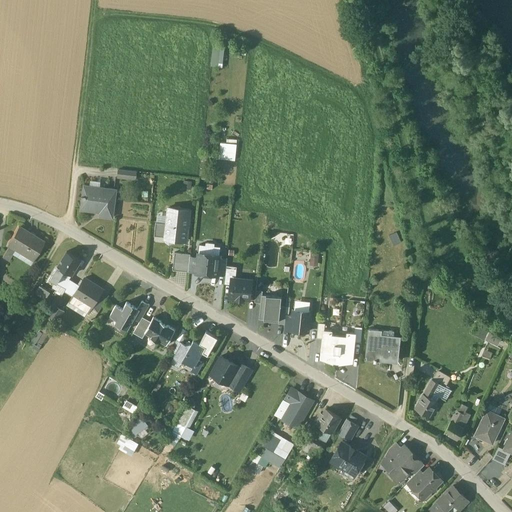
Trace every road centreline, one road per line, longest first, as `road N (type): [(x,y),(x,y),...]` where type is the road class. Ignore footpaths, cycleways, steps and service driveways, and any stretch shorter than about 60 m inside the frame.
road 1 (residential): [(0,205),(45,219),(399,426),(440,452),(503,511)]
road 2 (track): [(348,511),(399,426),(419,274),(372,98)]
road 3 (track): [(383,0),(385,47),(436,198),(488,282),(502,298),(511,295)]
road 4 (track): [(511,212),(440,58),(434,18),(461,11)]
road 5 (track): [(93,14),(228,29),(294,57)]
road 6 (track): [(75,167),(93,14)]
road 7 (track): [(0,343),(64,230)]
